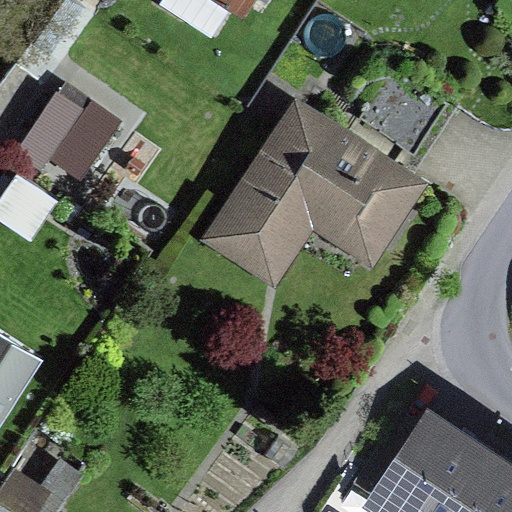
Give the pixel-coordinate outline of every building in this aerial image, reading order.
[(71,0),(66,0),(44,33),(59,42),(82,7),(71,0)] [(214,29),(233,1),(241,6),(244,0),(165,0),(167,5),(186,18),(194,16),(214,29)] [(359,119),(414,155),(448,103),(394,67),(359,119)] [(64,83),(27,139),(46,151),(76,107),(81,111),(89,100),(64,83)] [(80,178),(121,120),(92,100),(52,158),(80,178)] [(335,236),(370,259),(420,183),(368,149),(362,158),(344,146),(350,136),(298,102),(219,223),(266,254),(295,210),(311,220),(319,208),(344,224),(335,236)] [(18,152),(43,169),(81,111),(76,107),(46,151),(27,139),(18,152)] [(368,149),(371,145),(353,133),(350,136),(344,146),(362,158),(368,149)] [(0,178),(0,196),(42,224),(59,200),(9,166),(0,178)] [(295,210),(266,254),(219,223),(214,220),(202,238),(275,286),(314,228),(333,240),(335,236),(344,224),(319,208),(311,220),(295,210)] [(0,349),(29,368),(38,355),(0,329),(0,349)] [(0,411),(29,368),(0,349),(0,411)] [(370,459),(396,476),(428,429),(402,411),(370,459)] [(370,459),(354,484),(395,511),(459,511),(488,469),(484,466),(493,451),(474,439),(465,453),(455,447),(428,429),(396,476),(370,459)] [(455,447),(465,453),(474,439),(465,433),(455,447)] [(511,464),(502,457),(492,471),(488,469),(459,511),(511,511),(511,484),(511,482),(511,464)] [(52,511),(78,476),(61,463),(42,489),(35,499),(43,505),(52,511)] [(0,511),(5,511),(7,510),(11,511),(38,511),(43,505),(35,499),(42,489),(11,468),(0,485),(0,511)]
